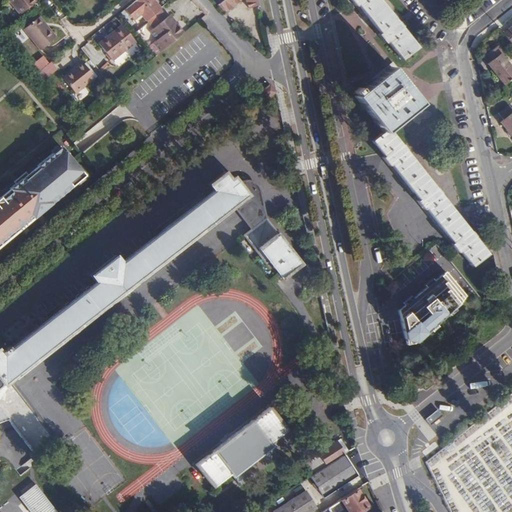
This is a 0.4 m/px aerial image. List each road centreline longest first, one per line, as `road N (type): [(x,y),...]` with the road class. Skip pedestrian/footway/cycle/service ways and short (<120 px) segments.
road 1 (secondary): [(388,421),(366,370),(288,0)]
road 2 (secondary): [(288,68),(350,360),(373,427)]
road 3 (residential): [(0,281),(257,64)]
road 4 (residential): [(493,185),(464,57),(472,32),(511,0)]
road 5 (residential): [(400,427),(511,337)]
